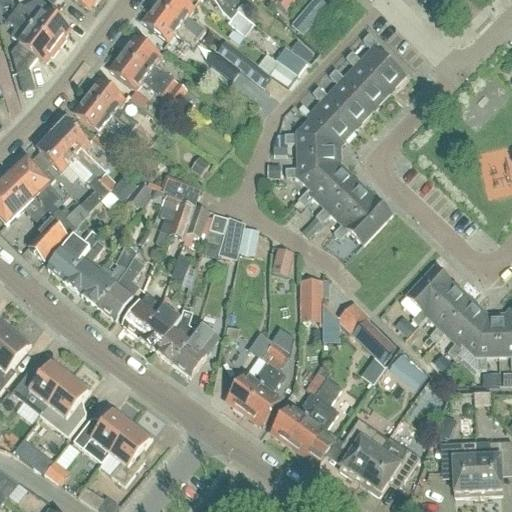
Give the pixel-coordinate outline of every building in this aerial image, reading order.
[(52,9),(60,0),(59,0),(39,0),(42,2),(52,9)] [(67,0),(88,15),(99,0),(67,0)] [(175,0),(163,0),(155,12),(198,45),(204,35),(187,23),(194,14),(175,0)] [(222,0),(197,0),(200,4),(206,0),(210,0),(221,17),(230,27),(237,19),(229,11),(222,0)] [(222,0),(229,11),(238,5),(235,0),(222,0)] [(282,0),(276,6),(286,15),(299,0),(282,0)] [(303,39),(328,12),(318,2),(293,29),(303,39)] [(66,44),(64,42),(70,34),(46,17),(50,12),(39,5),(24,12),(20,9),(13,18),(13,19),(58,54),(66,44)] [(242,9),(236,16),(243,22),(249,15),(242,9)] [(168,48),(174,40),(192,53),(198,45),(155,12),(142,29),(168,48)] [(6,28),(24,41),(11,60),(12,61),(17,79),(26,77),(37,63),(44,68),(50,61),(52,62),(58,54),(13,19),(13,18),(6,28)] [(351,57),(348,61),(388,99),(405,81),(375,52),(378,49),(368,40),(362,46),(370,56),(360,66),(351,57)] [(177,88),(173,85),(174,84),(154,70),(161,62),(135,43),(129,51),(127,49),(120,58),(182,105),(188,96),(177,88)] [(217,57),(240,75),(264,92),(272,81),(225,46),(217,57)] [(285,53),(276,66),(280,70),(297,82),(307,68),(285,53)] [(232,87),(240,75),(217,57),(216,58),(214,55),(205,67),(232,87)] [(165,105),(176,113),(182,105),(120,58),(113,68),(115,69),(109,77),(135,96),(130,103),(145,114),(151,107),(136,96),(141,88),(160,103),(161,102),(165,105)] [(335,75),(331,79),(371,116),(388,99),(348,61),(345,64),(354,73),(344,84),(335,75)] [(318,93),(315,96),(355,134),(371,116),(331,79),(328,82),(337,91),(327,102),(318,93)] [(152,141),(136,128),(118,113),(124,106),(99,86),(87,103),(150,153),(150,152),(146,149),(152,141)] [(298,114),(307,123),(338,152),(355,134),(315,96),(312,100),(320,109),(311,119),(302,110),(298,114)] [(105,131),(127,150),(142,163),(150,153),(87,103),(73,119),(98,139),(105,131)] [(297,150),(297,162),(338,160),(338,152),(307,123),(309,126),(297,140),(284,141),(284,150),(297,150)] [(106,180),(99,173),(100,172),(82,156),(89,148),(67,127),(52,142),(97,184),(111,197),(118,191),(107,179),(106,180)] [(89,192),(96,184),(97,184),(52,142),(38,157),(60,178),(66,172),(89,192)] [(276,153),(276,161),(288,161),(288,153),(276,153)] [(297,206),(300,209),(338,169),(338,160),(297,162),(297,174),(285,174),(285,183),(297,184),(308,194),(297,206)] [(191,174),(201,181),(210,169),(200,162),(191,174)] [(47,225),(51,227),(68,243),(76,234),(74,232),(86,219),(78,211),(71,219),(66,223),(42,198),(49,191),(26,167),(10,182),(33,206),(49,223),(47,225)] [(315,223),(318,226),(356,186),(338,169),(300,209),(304,212),(313,203),(323,213),(315,223)] [(201,194),(168,181),(162,196),(167,199),(166,202),(178,207),(180,208),(194,212),(201,194)] [(0,224),(6,231),(33,206),(10,182),(0,191),(0,224)] [(124,209),(137,192),(124,183),(111,200),(124,209)] [(332,239),(336,243),(374,202),(356,186),(318,226),(321,229),(331,220),(341,230),(332,239)] [(151,197),(141,189),(127,206),(137,214),(151,197)] [(163,213),(160,221),(173,226),(180,208),(178,207),(166,202),(161,212),(163,213)] [(392,220),(374,202),(336,243),(339,246),(348,237),(363,250),(392,220)] [(167,241),(183,246),(195,213),(180,208),(173,226),(170,233),(167,241)] [(184,246),(183,249),(197,254),(198,251),(203,253),(211,227),(207,226),(209,217),(195,213),(183,246),(184,246)] [(73,242),(65,253),(64,252),(47,274),(65,287),(89,255),(94,251),(98,246),(97,246),(107,233),(100,226),(83,249),(77,244),(73,242)] [(68,243),(51,227),(28,252),(44,267),(68,243)] [(239,258),(254,261),(258,236),(243,234),(239,258)] [(65,287),(81,300),(102,273),(93,267),(105,252),(98,246),(94,251),(89,255),(65,287)] [(113,269),(118,271),(113,278),(104,271),(102,273),(81,300),(99,313),(127,275),(128,277),(135,263),(134,263),(136,257),(128,253),(127,254),(123,251),(113,269)] [(271,279),(287,283),(294,258),(277,254),(271,279)] [(140,278),(139,278),(145,271),(135,263),(128,277),(127,275),(99,313),(116,326),(141,293),(133,287),(140,278)] [(190,267),(186,265),(178,263),(169,288),(182,292),(190,267)] [(411,325),(415,328),(452,288),(434,271),(405,302),(419,315),(411,325)] [(299,289),(299,302),(299,312),(299,328),(322,329),(323,286),(299,286),(299,289)] [(429,341),(432,345),(470,304),(452,288),(415,328),(418,331),(427,322),(437,332),(429,341)] [(123,331),(139,343),(164,311),(148,299),(123,331)] [(447,358),(450,361),(488,321),(470,304),(432,345),(436,348),(444,339),(455,348),(447,358)] [(337,326),(381,370),(396,354),(368,327),(371,324),(355,308),(337,326)] [(139,343),(156,356),(181,325),(164,311),(139,343)] [(156,356),(173,369),(197,338),(189,331),(193,319),(183,316),(181,325),(156,356)] [(488,321),(450,361),(453,364),(464,353),(475,363),(476,375),(486,375),(485,362),(498,362),(496,321),(488,321)] [(511,327),(505,321),(496,321),(498,362),(510,362),(510,375),(511,374),(511,327)] [(0,350),(13,335),(0,324),(0,350)] [(197,338),(173,369),(183,377),(190,383),(195,377),(207,361),(220,345),(215,341),(215,336),(202,332),(197,338)] [(227,333),(225,346),(236,348),(239,335),(227,333)] [(31,350),(13,335),(0,350),(0,398),(16,379),(11,374),(31,350)] [(248,356),(261,366),(266,369),(254,387),(244,380),(226,407),(243,418),(275,373),(271,371),(276,364),(273,362),(281,352),(273,347),(272,348),(261,339),(248,356)] [(278,376),(282,370),(281,370),(289,358),(281,352),(273,362),(276,364),(271,371),(275,373),(243,418),(261,431),(279,404),(271,399),(284,380),(278,376)] [(450,368),(442,360),(433,369),(441,377),(450,368)] [(12,399),(40,421),(72,381),(53,366),(38,385),(29,378),(12,399)] [(316,393),(312,400),(299,418),(290,412),(271,438),(288,450),(320,405),(318,404),(322,398),(319,395),(326,385),(319,380),(311,390),(316,393)] [(61,433),(71,441),(86,422),(76,415),(91,396),(72,381),(40,421),(52,431),(55,428),(61,433)] [(339,419),(329,412),(341,395),(326,385),(319,395),(322,398),(318,404),(320,405),(288,450),(306,463),(307,461),(320,470),(338,443),(327,436),(339,419)] [(102,470),(110,460),(134,429),(115,414),(100,433),(91,426),(73,449),(102,470)] [(353,455),(339,476),(359,490),(381,457),(389,446),(358,425),(343,448),(353,455)] [(153,444),(134,429),(110,460),(121,469),(113,478),(127,490),(144,468),(138,463),(153,444)] [(490,458),(476,458),(479,502),(502,501),(501,476),(511,475),(511,447),(489,449),(490,458)] [(476,449),(440,451),(441,479),(453,478),(455,503),(479,502),(476,458),(476,449)] [(391,464),(381,457),(359,490),(379,503),(391,484),(401,491),(420,463),(400,450),(391,464)] [(71,479),(55,466),(45,479),(61,491),(71,479)] [(0,476),(0,497),(7,503),(17,490),(0,476)] [(78,503),(91,511),(100,511),(105,506),(84,493),(78,503)]
